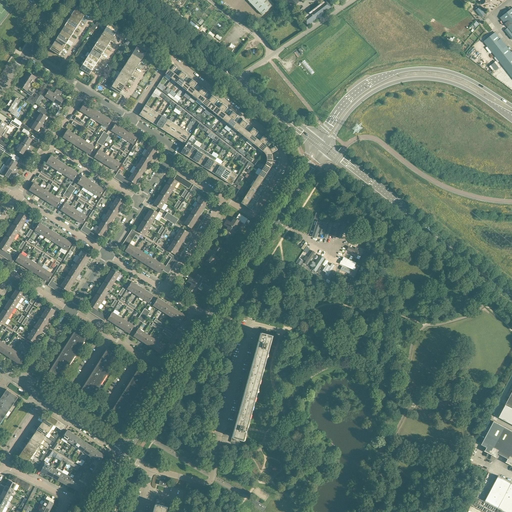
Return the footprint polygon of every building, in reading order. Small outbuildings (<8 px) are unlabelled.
[(247,0),(262,15),(274,4),(269,0),(247,0)] [(319,17),(321,15),(331,8),(325,0),(302,18),(308,25),(312,23),(313,22),(319,17)] [(88,10),(79,4),(77,8),(86,14),(88,10)] [(484,14),(479,7),(475,11),(480,17),(484,14)] [(86,14),(77,8),(74,11),(84,17),(86,14)] [(511,8),(500,18),(511,32),(511,8)] [(84,17),(74,11),(72,15),(81,21),(84,17)] [(198,24),(202,25),(204,20),(199,19),(200,15),(194,13),(194,16),(197,17),(196,20),(199,21),(198,24)] [(81,21),(72,15),(69,19),(79,25),(81,21)] [(79,25),(69,19),(67,23),(76,29),(79,25)] [(76,29),(67,23),(64,27),(74,33),(76,29)] [(109,23),(107,27),(116,33),(119,29),(109,23)] [(74,33),(64,27),(62,30),(72,36),(74,33)] [(114,37),(116,33),(107,27),(105,31),(114,37)] [(72,36),(62,30),(60,34),(69,40),(72,36)] [(105,31),(102,34),(111,40),(114,37),(105,31)] [(216,44),(220,39),(211,31),(207,36),(216,44)] [(511,51),(511,52),(495,33),(484,42),(511,77),(511,51)] [(69,40),(60,34),(57,38),(67,44),(69,40)] [(109,44),(111,40),(102,34),(100,38),(109,44)] [(67,44),(57,38),(55,42),(64,48),(67,44)] [(100,38),(97,42),(107,48),(109,44),(100,38)] [(137,46),(147,52),(149,48),(137,41),(135,45),(137,46)] [(64,48),(55,42),(52,45),(62,51),(64,48)] [(104,52),(107,48),(97,42),(95,46),(104,52)] [(48,48),(50,50),(59,55),(62,51),(52,45),(52,46),(50,44),(48,48)] [(95,46),(92,50),(102,56),(104,52),(95,46)] [(135,50),(144,56),(147,52),(137,46),(135,50)] [(99,59),(102,56),(92,50),(90,53),(99,59)] [(133,54),(142,60),(144,56),(135,50),(133,54)] [(90,53),(88,57),(97,63),(99,59),(90,53)] [(130,58),(139,64),(142,60),(133,54),(130,58)] [(95,67),(97,63),(88,57),(85,61),(95,67)] [(128,61),(137,67),(139,64),(130,58),(128,61)] [(85,61),(83,65),(92,71),(95,67),(85,61)] [(125,65),(135,71),(137,67),(128,61),(125,65)] [(495,61),(489,67),(494,72),(500,66),(495,61)] [(90,75),(92,71),(83,65),(80,69),(90,75)] [(123,69),(132,75),(135,71),(125,65),(123,69)] [(173,72),(177,67),(174,65),(171,70),(169,68),(165,74),(172,79),(176,74),(173,72)] [(120,73),(130,79),(132,75),(123,69),(120,73)] [(172,79),(177,83),(185,73),(182,71),(178,76),(176,74),(172,79)] [(28,72),(24,79),(33,85),(35,81),(34,80),(36,77),(28,72)] [(118,77),(127,82),(130,79),(120,73),(118,77)] [(187,75),(185,73),(177,83),(182,87),(186,82),(183,80),(187,75)] [(116,80),(125,86),(127,82),(118,77),(116,80)] [(24,79),(19,86),(24,89),(23,91),(27,93),(27,94),(30,96),(31,95),(32,96),(34,93),(30,91),(29,89),(32,87),(33,86),(33,85),(24,79)] [(188,84),(186,82),(182,87),(187,91),(195,81),(192,79),(188,84)] [(113,84),(123,90),(125,86),(116,80),(113,84)] [(197,83),(195,81),(187,91),(185,93),(190,98),(196,90),(194,88),(197,83)] [(111,88),(120,94),(123,90),(113,84),(111,83),(108,86),(111,88)] [(165,87),(160,83),(157,87),(162,91),(165,87)] [(195,102),(197,99),(205,89),(202,87),(199,92),(196,90),(190,98),(195,102)] [(45,97),(52,101),(59,91),(57,89),(54,93),(49,90),(45,97)] [(207,91),(205,89),(197,99),(202,103),(206,98),(204,96),(207,91)] [(59,91),(52,101),(60,106),(61,104),(64,100),(64,99),(59,96),(62,92),(59,91)] [(39,96),(35,103),(41,106),(42,104),(40,103),(44,96),(45,94),(42,92),(39,96)] [(31,95),(29,98),(35,103),(39,96),(37,94),(35,98),(32,96),(31,95)] [(209,100),(206,98),(202,103),(200,106),(205,110),(215,97),(212,95),(209,100)] [(13,96),(9,102),(18,108),(20,104),(23,106),(25,103),(23,102),(19,99),(19,100),(13,96)] [(218,100),(215,97),(205,110),(211,114),(216,106),(214,104),(218,100)] [(10,113),(14,116),(16,117),(19,113),(15,111),(18,108),(9,102),(7,105),(6,106),(7,106),(5,108),(11,112),(10,113)] [(85,103),(80,111),(85,114),(90,107),(88,105),(88,106),(85,104),(85,103)] [(219,108),(216,106),(211,114),(216,118),(218,115),(225,106),(223,104),(219,108)] [(151,109),(145,105),(139,115),(145,118),(151,109)] [(228,108),(225,106),(218,115),(223,119),(227,114),(224,112),(228,108)] [(92,108),(90,107),(85,114),(91,117),(95,110),(92,108)] [(151,109),(145,118),(151,122),(157,112),(151,109)] [(95,110),(91,117),(96,121),(101,114),(99,112),(95,110)] [(157,112),(151,122),(156,126),(162,116),(157,112)] [(229,116),(227,114),(223,119),(228,123),(235,114),(233,112),(229,116)] [(41,113),(36,120),(47,127),(48,124),(44,122),(47,117),(41,113)] [(103,115),(101,114),(96,121),(102,124),(106,117),(103,115)] [(235,114),(228,123),(226,126),(231,130),(237,122),(234,120),(238,116),(235,114)] [(162,116),(156,126),(162,129),(168,119),(162,116)] [(109,119),(106,117),(102,124),(107,128),(112,120),(109,119)] [(168,119),(162,129),(168,133),(174,123),(168,119)] [(0,128),(3,130),(7,133),(9,129),(6,126),(7,125),(0,120),(0,128)] [(19,129),(20,126),(21,125),(14,121),(12,120),(10,123),(19,129)] [(47,127),(36,120),(31,127),(38,132),(38,131),(41,126),(45,129),(47,127)] [(236,134),(238,132),(246,122),(243,120),(239,124),(237,122),(231,130),(236,134)] [(248,124),(246,122),(238,132),(242,135),(243,136),(247,130),(245,128),(248,124)] [(20,126),(24,128),(29,132),(31,128),(22,123),(21,125),(20,126)] [(117,134),(121,127),(118,125),(116,123),(111,131),(117,134)] [(174,123),(168,133),(173,136),(179,127),(174,123)] [(122,138),(127,130),(125,129),(121,127),(117,134),(122,138)] [(179,127),(173,136),(179,140),(185,130),(179,127)] [(250,132),(247,130),(243,136),(248,140),(256,130),(253,128),(250,132)] [(73,133),(68,130),(63,137),(64,137),(67,139),(66,139),(68,141),(73,133)] [(127,130),(122,138),(128,141),(132,134),(129,132),(129,131),(127,130)] [(185,130),(179,140),(184,143),(191,134),(185,130)] [(258,132),(256,130),(248,140),(253,144),(257,139),(255,137),(258,132)] [(73,133),(68,141),(71,142),(74,144),(79,137),(73,133)] [(132,134),(128,141),(133,144),(138,137),(135,135),(135,136),(132,134)] [(26,136),(21,143),(32,150),(34,147),(29,145),(32,140),(33,140),(26,136)] [(260,141),(257,139),(253,144),(258,148),(266,138),(263,136),(260,141)] [(77,146),(79,148),(84,140),(79,137),(74,144),(77,146)] [(269,140),(266,138),(258,148),(263,152),(267,147),(265,145),(269,140)] [(189,140),(187,143),(181,153),(187,156),(194,144),(197,141),(194,139),(193,142),(189,140)] [(82,149),(85,151),(89,144),(84,140),(79,148),(81,149),(82,149)] [(30,152),(32,150),(21,143),(19,141),(14,149),(23,155),(23,154),(26,150),(30,152)] [(89,144),(85,151),(88,153),(90,154),(95,147),(89,144)] [(148,150),(155,154),(159,149),(151,144),(148,150)] [(200,148),(194,144),(187,156),(192,160),(200,148)] [(268,147),(267,147),(263,152),(264,152),(265,153),(265,154),(266,154),(266,155),(266,156),(267,157),(267,158),(273,157),(273,156),(273,155),(273,154),(272,153),(277,150),(275,146),(270,149),(269,149),(269,148),(268,147)] [(206,151),(200,148),(192,160),(198,163),(206,151)] [(99,150),(94,157),(97,159),(100,160),(104,153),(99,150)] [(155,154),(148,150),(144,156),(151,160),(155,154)] [(206,151),(198,163),(203,167),(211,155),(206,151)] [(104,153),(100,160),(103,162),(103,163),(105,164),(110,157),(104,153)] [(217,158),(211,155),(203,167),(209,171),(217,158)] [(47,163),(52,167),(56,159),(55,158),(54,158),(51,156),(47,163)] [(147,166),(151,160),(144,156),(140,162),(147,166)] [(110,157),(105,164),(107,166),(108,165),(111,168),(116,161),(110,157)] [(240,159),(238,162),(244,165),(247,161),(242,157),(240,159)] [(266,164),(265,165),(271,168),(272,167),(272,166),(272,165),(273,165),(278,166),(279,162),(273,160),(273,159),(273,158),(273,157),(267,158),(267,159),(267,160),(267,161),(267,162),(266,163),(266,164)] [(217,158),(209,171),(215,174),(221,165),(215,161),(217,158)] [(11,159),(7,166),(17,173),(19,170),(15,168),(18,163),(11,159)] [(59,161),(56,159),(52,167),(57,170),(62,163),(59,161)] [(116,161),(111,168),(114,169),(114,170),(116,171),(121,164),(116,161)] [(143,172),(147,166),(140,162),(136,168),(143,172)] [(65,165),(62,163),(57,170),(63,174),(67,166),(65,165)] [(226,168),(221,165),(215,174),(220,178),(226,168)] [(271,168),(265,165),(262,170),(273,177),(274,174),(269,171),(271,168)] [(2,174),(9,178),(12,180),(15,175),(16,175),(17,173),(7,166),(2,174)] [(70,168),(67,166),(63,174),(68,177),(73,170),(69,168),(70,168)] [(143,172),(136,168),(132,174),(140,179),(143,172)] [(226,168),(220,178),(226,181),(232,172),(226,168)] [(76,172),(73,170),(68,177),(73,180),(78,173),(76,172)] [(262,170),(259,176),(264,179),(266,176),(271,180),(273,177),(262,170)] [(238,175),(232,172),(226,181),(232,185),(238,175)] [(132,174),(128,180),(130,181),(133,182),(136,184),(140,179),(132,174)] [(83,187),(88,180),(85,178),(85,177),(83,176),(78,184),(83,187)] [(259,176),(255,181),(266,188),(267,185),(262,182),(264,179),(259,176)] [(178,182),(176,181),(174,179),(171,177),(171,178),(169,181),(167,183),(175,188),(178,182)] [(89,190),(93,183),(91,181),(91,182),(88,180),(83,187),(89,190)] [(255,181),(252,186),(257,190),(259,187),(264,191),(266,188),(255,181)] [(40,186),(34,183),(30,190),(33,192),(35,194),(40,186)] [(93,183),(89,190),(94,194),(99,187),(95,184),(96,184),(93,183)] [(166,185),(164,188),(171,193),(175,188),(167,183),(166,185)] [(245,198),(241,203),(246,207),(246,206),(252,210),(253,207),(248,204),(252,198),(257,201),(260,196),(255,193),(257,190),(252,186),(249,185),(242,196),(245,198)] [(37,195),(41,197),(45,190),(40,186),(35,194),(37,195)] [(99,187),(94,194),(99,197),(104,190),(102,188),(99,187)] [(168,198),(171,193),(164,188),(162,191),(161,193),(168,198)] [(45,190),(41,197),(44,199),(43,199),(46,201),(51,193),(45,190)] [(48,202),(51,204),(56,197),(51,193),(46,201),(48,202)] [(159,196),(157,199),(164,204),(168,198),(161,193),(159,196)] [(56,197),(51,204),(54,206),(56,207),(61,200),(56,197)] [(114,202),(121,207),(125,201),(118,197),(114,202)] [(209,202),(206,200),(203,198),(201,197),(198,202),(205,207),(207,205),(206,205),(208,202),(209,202)] [(164,204),(157,199),(155,202),(154,204),(161,209),(164,204)] [(110,208),(118,213),(121,207),(114,202),(110,208)] [(198,202),(195,207),(202,212),(204,209),(205,207),(198,202)] [(63,211),(66,213),(71,206),(65,203),(61,210),(63,212),(63,211)] [(69,216),(72,217),(76,210),(71,206),(66,213),(70,215),(69,216)] [(200,215),(202,212),(195,207),(191,213),(198,218),(200,215)] [(106,214),(114,219),(118,213),(110,208),(106,214)] [(150,211),(148,214),(155,219),(158,213),(151,209),(149,211),(150,211)] [(74,218),(77,220),(82,213),(76,210),(72,217),(74,218)] [(25,222),(29,216),(22,211),(18,217),(25,222)] [(87,217),(82,213),(77,220),(80,222),(82,224),(87,217)] [(188,218),(195,223),(197,220),(198,218),(191,213),(188,218)] [(102,220),(110,225),(114,219),(106,214),(102,220)] [(145,217),(144,219),(152,224),(155,219),(148,214),(146,217),(145,217)] [(18,217),(14,223),(21,228),(25,222),(18,217)] [(238,230),(243,223),(234,217),(234,218),(231,223),(227,220),(225,223),(236,229),(238,230)] [(193,226),(195,223),(188,218),(184,224),(192,228),(193,226)] [(143,222),(141,225),(148,230),(152,224),(144,219),(143,222)] [(99,227),(106,231),(110,225),(102,220),(99,227)] [(321,227),(322,223),(317,222),(312,237),(317,238),(318,235),(322,236),(325,229),(321,227)] [(18,234),(21,228),(14,223),(10,229),(18,234)] [(42,224),(40,223),(35,230),(40,234),(45,227),(42,225),(42,224)] [(236,229),(225,223),(224,225),(228,227),(225,232),(222,236),(227,239),(229,236),(231,237),(236,229)] [(332,228),(333,224),(329,223),(324,238),(328,239),(329,235),(334,237),(336,229),(332,228)] [(342,240),(347,224),(342,223),(336,238),(342,240)] [(139,228),(137,230),(144,235),(148,230),(141,225),(139,228)] [(48,229),(45,227),(40,234),(46,237),(51,230),(49,228),(48,229)] [(97,234),(99,235),(102,237),(106,231),(99,227),(95,233),(97,234)] [(178,233),(185,238),(187,235),(189,233),(181,228),(178,233)] [(10,229),(6,235),(14,240),(18,234),(10,229)] [(53,231),(51,230),(46,237),(51,241),(56,234),(53,231)] [(183,241),(185,238),(178,233),(175,239),(182,243),(183,241)] [(59,235),(56,234),(51,241),(57,244),(62,237),(59,235)] [(10,246),(14,240),(6,235),(2,241),(10,246)] [(62,237),(57,244),(62,248),(67,241),(63,238),(62,237)] [(171,244),(178,249),(180,246),(181,246),(182,243),(175,239),(171,244)] [(3,250),(5,252),(6,252),(10,246),(2,241),(0,245),(0,247),(0,248),(3,250)] [(70,242),(67,241),(62,248),(67,251),(72,243),(70,242)] [(226,247),(218,243),(213,251),(208,248),(207,251),(218,258),(221,253),(222,253),(226,247)] [(136,247),(130,244),(129,245),(127,248),(125,251),(131,255),(136,247)] [(176,252),(178,249),(171,244),(168,250),(175,254),(177,252),(176,252)] [(137,259),(142,251),(136,247),(131,255),(137,259)] [(349,247),(347,251),(359,257),(361,253),(349,247)] [(80,256),(87,261),(91,255),(83,251),(80,256)] [(143,262),(148,255),(142,251),(137,259),(143,262)] [(218,258),(207,251),(205,253),(210,256),(204,264),(212,269),(215,266),(213,265),(218,258)] [(305,264),(308,266),(316,253),(313,251),(308,258),(306,257),(303,261),(306,262),(305,264)] [(21,254),(16,261),(18,262),(21,264),(26,257),(21,254)] [(149,266),(154,259),(148,255),(143,262),(149,266)] [(80,256),(76,262),(83,267),(87,261),(80,256)] [(310,267),(312,268),(311,269),(318,273),(326,260),(320,256),(315,263),(313,262),(310,267)] [(26,257),(21,264),(25,266),(27,268),(31,260),(26,257)] [(355,268),(357,264),(343,258),(341,262),(355,268)] [(155,270),(160,263),(154,259),(149,266),(155,270)] [(31,260),(27,268),(29,269),(32,271),(37,264),(31,260)] [(79,273),(83,267),(76,262),(72,268),(79,273)] [(163,270),(165,268),(166,266),(160,263),(155,270),(161,274),(163,270)] [(37,264),(32,271),(35,273),(38,275),(42,267),(37,264)] [(322,272),(326,275),(331,267),(326,265),(322,272)] [(48,271),(42,267),(38,275),(40,276),(43,278),(48,271)] [(76,279),(79,273),(72,268),(68,274),(76,279)] [(116,280),(120,274),(112,269),(109,275),(116,280)] [(48,271),(43,278),(46,280),(48,281),(53,274),(48,271)] [(72,285),(76,279),(68,274),(64,280),(72,285)] [(205,285),(201,282),(204,278),(198,274),(198,275),(195,279),(190,277),(189,279),(203,288),(205,285)] [(109,275),(105,281),(112,286),(116,280),(109,275)] [(203,288),(189,279),(187,281),(192,284),(189,289),(188,289),(195,293),(198,288),(201,291),(203,288)] [(64,280),(61,286),(61,287),(64,289),(66,290),(68,291),(72,285),(64,280)] [(105,281),(101,287),(108,292),(112,286),(105,281)] [(133,292),(137,285),(134,283),(132,282),(128,289),(133,292)] [(138,296),(143,289),(141,287),(140,287),(137,285),(133,292),(138,296)] [(17,290),(15,292),(22,297),(25,292),(18,287),(17,289),(17,290)] [(101,287),(97,293),(105,298),(108,292),(101,287)] [(144,299),(148,292),(145,290),(143,289),(138,296),(144,299)] [(13,296),(11,298),(19,303),(22,297),(15,292),(13,296)] [(149,303),(154,295),(151,294),(148,292),(144,299),(149,303)] [(94,299),(101,304),(105,298),(97,293),(94,299)] [(15,308),(19,303),(11,298),(10,300),(8,303),(15,308)] [(158,309),(163,302),(160,300),(158,298),(153,306),(158,309)] [(94,299),(90,305),(92,307),(95,308),(97,309),(101,304),(94,299)] [(164,312),(169,305),(167,304),(166,304),(163,302),(158,309),(164,312)] [(12,313),(15,308),(8,303),(6,306),(4,308),(12,313)] [(169,316),(174,309),(171,307),(171,306),(169,305),(164,312),(169,316)] [(54,310),(48,306),(45,311),(52,316),(54,313),(55,311),(54,310)] [(8,318),(12,313),(4,308),(3,311),(1,314),(8,318)] [(175,319),(180,312),(177,310),(177,311),(174,309),(169,316),(175,319)] [(41,317),(49,321),(50,319),(52,316),(45,311),(41,317)] [(113,312),(108,320),(110,321),(114,323),(118,316),(113,312)] [(180,323),(185,315),(184,315),(181,313),(182,313),(180,312),(175,319),(180,323)] [(0,320),(5,324),(8,318),(1,314),(0,315),(0,320)] [(118,316),(114,323),(117,325),(119,326),(123,319),(118,316)] [(38,322),(45,327),(47,324),(49,321),(41,317),(38,322)] [(123,319),(119,326),(121,328),(124,330),(129,323),(123,319)] [(34,328),(42,332),(43,330),(45,327),(38,322),(34,328)] [(129,323),(124,330),(127,332),(129,333),(134,326),(129,323)] [(31,333),(38,338),(40,334),(42,332),(34,328),(31,333)] [(234,428),(235,428),(233,436),(232,435),(231,442),(235,443),(236,438),(244,440),(273,336),(265,334),(266,329),(262,328),(260,334),(258,341),(257,341),(257,342),(256,342),(256,343),(258,344),(235,426),(233,425),(233,426),(233,427),(234,428)] [(139,329),(134,336),(136,338),(136,337),(139,339),(144,332),(139,329)] [(71,336),(69,340),(67,343),(78,350),(80,346),(81,347),(84,341),(83,341),(84,340),(86,337),(87,338),(87,337),(76,330),(73,334),(71,336)] [(144,332),(139,339),(141,340),(143,341),(142,342),(145,343),(149,336),(144,332)] [(36,340),(38,338),(31,333),(28,338),(35,343),(36,341),(36,340)] [(147,344),(150,346),(155,339),(149,336),(145,343),(147,344)] [(153,348),(155,350),(160,343),(157,340),(155,339),(150,346),(153,348)] [(67,343),(64,348),(63,350),(59,355),(58,357),(69,364),(71,360),(72,360),(76,355),(75,355),(77,351),(78,351),(79,351),(78,350),(67,343)] [(161,353),(165,346),(160,343),(155,350),(157,351),(158,351),(161,353)] [(13,350),(8,346),(3,353),(9,357),(13,350)] [(98,363),(109,370),(111,366),(112,367),(116,361),(115,361),(117,357),(118,357),(107,349),(98,363)] [(9,357),(14,361),(19,354),(13,350),(9,357)] [(19,354),(14,361),(20,365),(25,357),(19,354)] [(58,357),(58,358),(55,362),(54,364),(49,371),(61,379),(61,378),(60,378),(63,374),(64,374),(67,369),(66,368),(69,364),(70,365),(69,364),(58,357)] [(89,377),(100,384),(103,380),(104,380),(107,375),(106,374),(108,370),(109,371),(110,371),(109,370),(98,363),(89,377)] [(129,383),(140,389),(142,386),(143,386),(147,381),(146,380),(148,376),(149,377),(150,377),(141,371),(138,369),(129,383)] [(80,391),(92,398),(93,398),(91,397),(94,393),(95,394),(98,389),(97,388),(100,384),(101,385),(101,384),(100,384),(89,377),(80,391)] [(121,397),(131,403),(134,399),(135,400),(138,395),(137,394),(140,390),(141,391),(141,390),(140,390),(140,389),(129,383),(121,397)] [(0,399),(0,404),(9,411),(8,410),(11,406),(12,407),(15,402),(14,401),(17,397),(18,398),(18,397),(7,389),(0,399)] [(511,391),(505,405),(498,417),(511,424),(511,391)] [(112,411),(123,418),(124,418),(122,417),(125,413),(126,414),(129,408),(128,408),(131,404),(132,404),(131,403),(121,397),(112,411)] [(0,421),(2,419),(3,420),(6,415),(5,414),(8,410),(9,411),(0,404),(0,421)] [(45,419),(42,423),(51,429),(53,430),(56,426),(55,426),(52,424),(50,422),(47,421),(45,419)] [(490,454),(504,427),(493,421),(481,445),(486,448),(485,450),(484,451),(490,454)] [(39,426),(49,433),(51,429),(42,423),(39,426)] [(37,430),(46,436),(49,433),(39,426),(37,430)] [(511,437),(511,431),(504,427),(490,454),(496,457),(496,455),(497,453),(502,456),(511,437)] [(35,434),(44,440),(46,436),(37,430),(35,434)] [(63,437),(68,441),(73,434),(67,430),(63,437)] [(32,438),(41,444),(44,440),(35,434),(32,438)] [(68,441),(74,444),(78,438),(73,434),(68,441)] [(511,437),(502,456),(507,459),(506,461),(506,462),(505,462),(511,465),(511,463),(511,437)] [(29,441),(38,447),(41,444),(32,438),(29,441)] [(74,444),(79,448),(83,441),(78,438),(74,444)] [(27,445),(36,451),(38,447),(29,441),(27,445)] [(79,448),(84,451),(89,445),(83,441),(79,448)] [(24,449),(33,455),(36,451),(27,445),(24,449)] [(84,451),(89,455),(94,448),(89,445),(84,451)] [(89,455),(94,459),(99,452),(94,448),(89,455)] [(22,452),(31,459),(33,455),(24,449),(22,452)] [(19,456),(28,463),(31,459),(22,452),(19,456)] [(104,455),(99,452),(94,459),(100,462),(104,455)] [(42,470),(41,471),(47,474),(51,467),(45,464),(46,462),(44,461),(38,469),(42,470)] [(47,474),(52,477),(56,470),(51,467),(47,474)] [(56,470),(52,477),(58,480),(62,473),(63,471),(57,468),(56,470)] [(58,480),(64,483),(67,476),(62,473),(58,480)] [(64,483),(69,486),(73,478),(67,476),(64,483)] [(484,502),(497,509),(504,511),(511,511),(511,483),(498,476),(484,502)] [(69,486),(75,489),(79,481),(73,478),(69,486)] [(9,480),(6,486),(14,490),(17,484),(14,483),(9,480)] [(79,481),(75,489),(81,492),(82,489),(84,490),(84,491),(88,484),(88,483),(87,484),(80,480),(79,481)] [(6,486),(3,491),(11,495),(14,490),(6,486)] [(35,487),(29,498),(32,499),(38,488),(35,487)] [(3,491),(0,497),(8,501),(11,495),(3,491)] [(0,497),(0,503),(5,506),(8,508),(11,502),(8,501),(0,497)] [(41,501),(40,502),(41,504),(43,505),(50,509),(53,503),(46,499),(45,501),(42,500),(41,501)] [(166,511),(168,507),(163,505),(164,500),(161,499),(161,500),(157,499),(155,505),(153,511),(166,511)]
